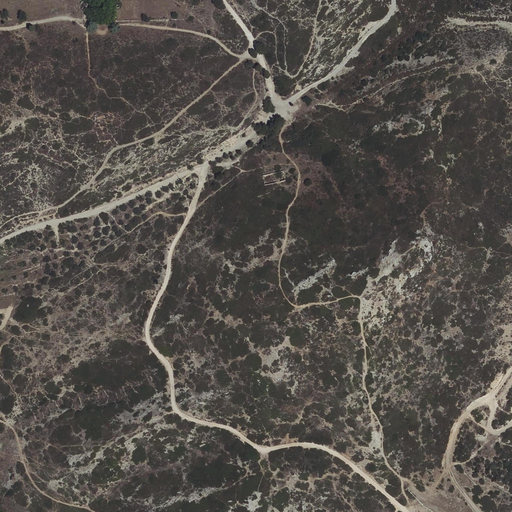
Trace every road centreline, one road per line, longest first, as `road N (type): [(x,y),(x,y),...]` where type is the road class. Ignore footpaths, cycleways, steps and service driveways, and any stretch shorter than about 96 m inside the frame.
road 1 (track): [(0,240),(195,169),(201,180),(193,210),(172,246),(148,328),(170,368),(176,409),(225,425),(260,448),(315,443),(355,466),(405,511)]
road 2 (track): [(393,0),(386,20),(341,66),(200,173)]
road 3 (track): [(511,423),(489,426),(493,397),(472,406),(450,441),(448,464),(478,511)]
road 4 (track): [(278,107),(256,44),(222,0)]
